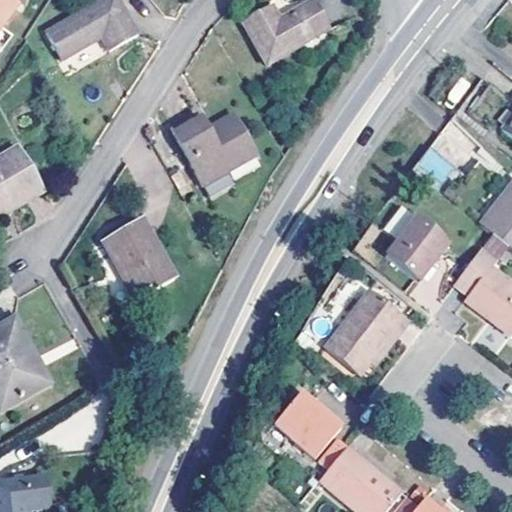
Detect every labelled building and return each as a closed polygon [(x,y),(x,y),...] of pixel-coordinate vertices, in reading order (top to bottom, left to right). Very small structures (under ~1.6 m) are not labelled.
[(0,0),(0,30),(14,10),(0,0)] [(100,40),(107,53),(136,37),(115,0),(107,0),(47,34),(62,61),(100,40)] [(326,33),(310,5),(278,23),(271,10),(243,26),(265,67),(326,33)] [(252,157),(232,118),(206,133),(196,114),(170,128),(207,201),(232,187),(224,173),(252,157)] [(511,123),(503,134),(511,141),(511,123)] [(415,174),(446,198),(465,173),(431,145),(415,174)] [(19,150),(0,161),(0,217),(44,193),(19,150)] [(511,250),(511,251),(511,196),(505,205),(510,210),(491,233),(498,240),(511,250)] [(486,230),(491,233),(510,210),(505,205),(486,230)] [(142,222),(102,245),(134,302),(174,280),(142,222)] [(418,226),(389,264),(424,290),(453,252),(418,226)] [(484,258),(498,268),(511,250),(498,240),(484,258)] [(511,285),(494,272),(498,268),(484,258),(459,289),(472,300),(468,306),(511,339),(511,285)] [(339,312),(355,281),(337,272),(321,302),(339,312)] [(394,336),(400,341),(410,330),(372,299),(331,350),(363,376),(372,364),(394,336)] [(0,326),(14,319),(32,352),(37,349),(15,311),(0,319),(0,326)] [(34,358),(32,352),(14,319),(0,326),(0,409),(38,389),(24,364),(34,358)] [(394,336),(372,364),(378,368),(400,341),(394,336)] [(24,364),(38,389),(49,383),(34,358),(24,364)] [(307,396),(280,427),(319,461),(346,430),(307,396)] [(104,412),(39,418),(42,453),(107,447),(104,412)] [(36,438),(0,453),(0,468),(41,450),(36,438)] [(333,454),(341,462),(352,449),(343,442),(333,454)] [(383,511),(401,491),(352,449),(341,462),(332,471),(323,481),(359,511),(383,511)] [(324,465),(332,471),(341,462),(333,454),(324,465)] [(0,511),(30,511),(46,510),(43,480),(0,484),(0,511)] [(440,511),(429,502),(420,511),(440,511)]
